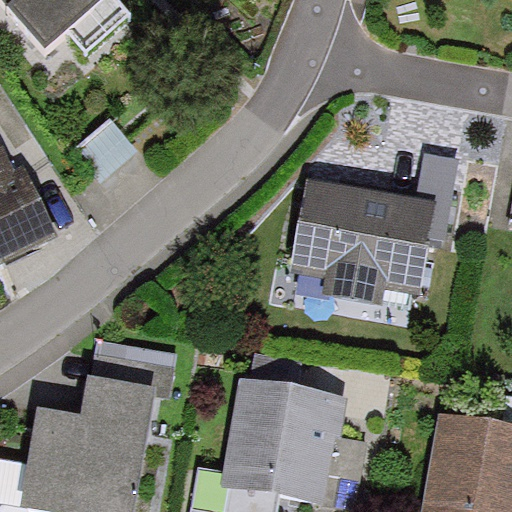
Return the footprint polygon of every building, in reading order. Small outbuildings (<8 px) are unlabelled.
[(0,0),(0,1),(46,53),(106,0),(0,0)] [(137,152),(110,120),(73,152),(100,184),(137,152)] [(0,266),(59,238),(24,167),(15,171),(4,148),(0,149),(0,266)] [(425,155),(418,202),(436,205),(431,239),(447,242),(460,160),(425,155)] [(370,194),(307,183),(291,275),(325,281),(322,299),(383,309),(386,292),(421,297),(431,239),(436,205),(418,202),(370,194)] [(117,347),(111,382),(157,391),(156,398),(170,400),(178,358),(117,347)] [(111,382),(88,379),(85,398),(82,416),(38,409),(20,508),(40,511),(135,511),(156,398),(157,391),(111,382)] [(348,401),(240,382),(221,491),(330,509),(348,511),(355,511),(367,444),(341,440),(348,401)] [(511,511),(511,427),(440,416),(423,511),(511,511)]
